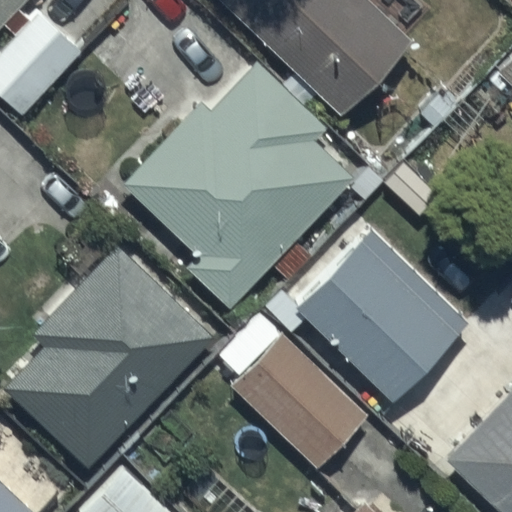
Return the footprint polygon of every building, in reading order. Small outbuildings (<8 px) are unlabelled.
[(0,0),(0,25),(24,0),(0,0)] [(365,0),(215,0),(336,118),(410,43),(365,0)] [(77,52),(37,15),(0,53),(0,99),(17,115),(77,52)] [(511,50),(492,73),(511,89),(511,50)] [(206,111),(197,103),(119,184),(192,253),(182,264),(226,307),(350,179),(310,141),(322,129),(253,62),(206,111)] [(465,322),(368,231),(294,310),(391,401),(465,322)] [(209,337),(114,246),(27,336),(40,348),(1,390),(83,468),(209,337)] [(366,414),(278,333),(226,386),(312,470),(366,414)] [(511,511),(511,388),(439,460),(492,511),(511,511)] [(168,511),(121,467),(78,511),(168,511)] [(0,511),(28,511),(0,484),(0,511)] [(369,511),(360,503),(352,511),(369,511)]
